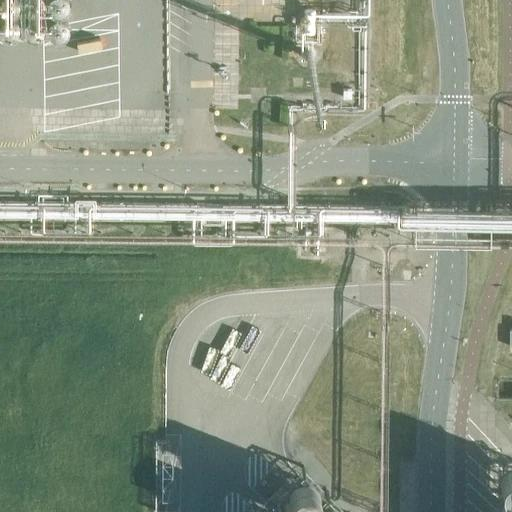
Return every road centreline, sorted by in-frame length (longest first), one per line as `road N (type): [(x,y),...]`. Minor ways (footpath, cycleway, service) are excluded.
road 1 (unclassified): [(430,511),(430,436),(448,307),(451,65),(444,0)]
road 2 (unknown): [(448,307),(231,305),(189,320),(176,369),(180,511)]
road 3 (unknown): [(200,0),(196,175)]
